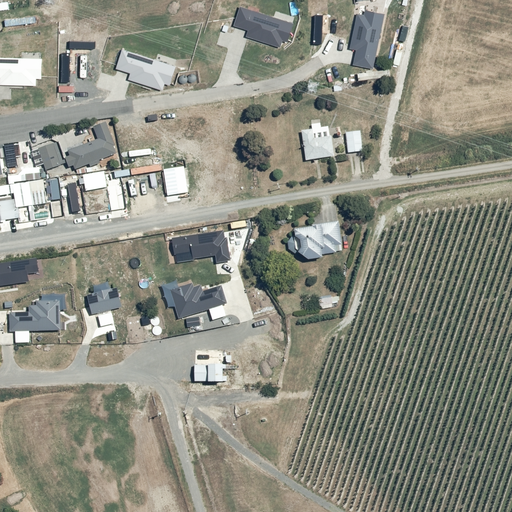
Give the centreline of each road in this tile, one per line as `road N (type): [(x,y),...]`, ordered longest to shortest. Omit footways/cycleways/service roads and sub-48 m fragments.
road 1 (residential): [(511,162),(0,241)]
road 2 (residential): [(0,379),(110,374),(169,343),(242,337)]
